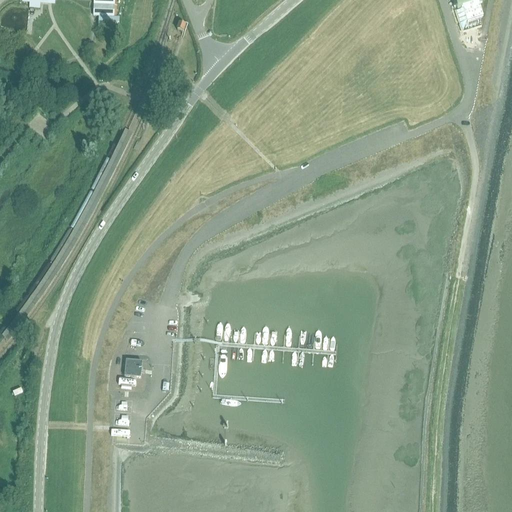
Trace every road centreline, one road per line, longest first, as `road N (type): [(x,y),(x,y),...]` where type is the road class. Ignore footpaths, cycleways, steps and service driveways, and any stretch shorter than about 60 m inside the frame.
road 1 (track): [(342,0),(202,141),(123,243),(80,337),(75,426)]
road 2 (tertiary): [(35,511),(59,314),(118,204),(221,62)]
road 3 (unclassified): [(295,179),(191,243),(159,321),(150,388),(127,427)]
road 4 (unclassified): [(295,179),(461,112)]
road 5 (unclassified): [(461,112),(474,178),(457,278)]
